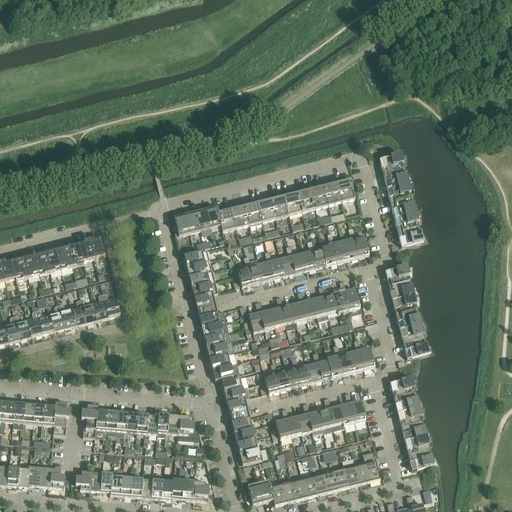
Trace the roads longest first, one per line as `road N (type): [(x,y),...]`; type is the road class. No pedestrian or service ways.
road 1 (residential): [(366,271),(386,256),(363,163),(353,158),(160,211)]
road 2 (unknown): [(82,167),(81,129),(96,114),(213,83),(333,0)]
road 3 (unknown): [(0,184),(177,142),(238,141)]
road 4 (residential): [(210,404),(0,387)]
road 5 (residential): [(210,404),(160,211)]
road 6 (residential): [(0,250),(160,211)]
road 7 (residential): [(366,271),(214,304)]
road 8 (unknown): [(479,0),(386,66),(389,104)]
road 9 (residential): [(0,497),(146,511)]
road 10 (residential): [(248,416),(372,383)]
road 11 (residential): [(372,383),(391,366),(366,271)]
